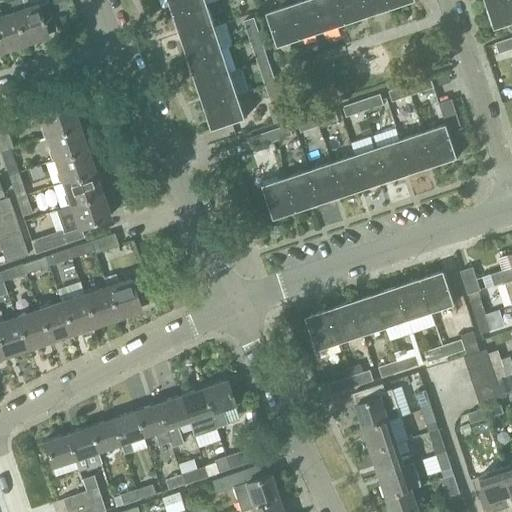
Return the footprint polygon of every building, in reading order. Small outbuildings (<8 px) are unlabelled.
[(167,0),(173,15),(206,4),(204,0),(167,0)] [(313,0),(302,0),(289,5),(300,38),(323,30),(313,0)] [(313,0),(323,30),(346,23),(338,0),(313,0)] [(363,0),(338,0),(346,23),(369,15),(363,0)] [(363,0),(369,15),(391,7),(388,0),(363,0)] [(511,0),(504,0),(487,6),(495,29),(511,23),(511,0)] [(36,5),(13,13),(23,43),(46,36),(46,34),(56,31),(47,3),(36,7),(36,5)] [(181,38),(214,27),(206,4),(173,15),(181,38)] [(300,38),(289,5),(266,13),(277,46),(300,38)] [(23,43),(13,13),(0,17),(0,50),(0,51),(23,43)] [(249,40),(260,37),(253,18),(243,21),(249,40)] [(181,38),(188,61),(221,50),(214,27),(181,38)] [(266,55),(260,37),(249,40),(255,59),(266,55)] [(511,49),(511,38),(494,44),(498,54),(511,49)] [(228,48),(221,50),(188,61),(196,83),(229,72),(235,70),(228,48)] [(258,67),(265,85),(275,82),(269,63),(258,67)] [(422,65),(415,67),(417,74),(424,72),(422,65)] [(229,72),(196,83),(203,106),(237,95),(229,72)] [(412,94),(409,96),(414,111),(438,103),(429,77),(409,84),(412,94)] [(275,82),(265,85),(271,104),(281,101),(275,82)] [(412,94),(409,84),(388,91),(391,101),(409,96),(412,94)] [(361,100),(364,111),(383,104),(379,94),(361,100)] [(237,95),(203,106),(211,129),(244,118),(237,95)] [(364,111),(361,100),(342,107),(345,117),(364,111)] [(445,124),(422,132),(433,165),(456,157),(447,131),(461,126),(452,100),(439,105),(445,124)] [(39,113),(47,136),(77,126),(69,103),(39,113)] [(315,116),(319,126),(337,120),(334,109),(315,116)] [(319,126),(315,116),(296,122),(300,132),(319,126)] [(0,152),(9,149),(12,148),(4,125),(0,126),(0,152)] [(267,132),(270,142),(291,135),(288,125),(267,132)] [(77,126),(47,136),(54,159),(85,149),(77,126)] [(250,149),(270,142),(267,132),(246,139),(250,149)] [(399,140),(410,173),(433,165),(422,132),(399,140)] [(399,140),(376,147),(387,181),(410,173),(399,140)] [(365,188),(387,181),(376,147),(354,155),(365,188)] [(16,167),(9,149),(0,152),(0,153),(6,171),(16,167)] [(54,159),(62,182),(92,172),(85,149),(54,159)] [(354,155),(331,162),(342,196),(365,188),(354,155)] [(308,170),(319,203),(342,196),(331,162),(308,170)] [(308,170),(285,178),(296,211),(319,203),(308,170)] [(17,172),(7,175),(14,194),(23,190),(17,172)] [(62,182),(52,186),(60,208),(70,205),(100,194),(92,172),(62,182)] [(296,211),(285,178),(262,186),(273,219),(296,211)] [(108,218),(100,194),(70,205),(60,208),(56,209),(64,233),(108,218)] [(25,195),(15,198),(22,216),(31,213),(25,195)] [(0,199),(0,212),(12,209),(8,197),(0,199)] [(0,212),(0,225),(16,220),(12,209),(0,212)] [(0,238),(20,232),(16,220),(0,225),(0,238)] [(0,238),(0,248),(1,251),(24,243),(20,232),(0,238)] [(53,233),(30,241),(34,253),(57,245),(53,233)] [(90,241),(93,250),(94,253),(118,245),(113,233),(90,241)] [(93,250),(90,241),(72,247),(75,256),(93,250)] [(1,251),(5,263),(28,255),(24,243),(1,251)] [(67,248),(50,255),(53,264),(71,258),(67,248)] [(505,282),(511,279),(511,253),(509,255),(497,259),(501,271),(490,274),(494,286),(505,282)] [(45,256),(27,262),(30,272),(48,265),(45,256)] [(22,264),(4,270),(7,279),(25,273),(22,264)] [(473,267),(460,271),(468,295),(480,291),(473,267)] [(420,278),(431,312),(454,304),(443,271),(420,278)] [(420,278),(397,286),(408,319),(431,312),(420,278)] [(106,287),(116,318),(139,310),(138,307),(148,304),(140,279),(130,282),(129,279),(106,287)] [(374,294),(385,327),(408,319),(397,286),(374,294)] [(116,318),(106,287),(83,295),(93,325),(116,318)] [(374,294),(352,301),(362,334),(385,327),(374,294)] [(93,325),(83,295),(60,303),(71,333),(93,325)] [(470,301),(475,317),(485,314),(480,298),(470,301)] [(352,301),(329,309),(340,342),(362,334),(352,301)] [(71,333),(60,303),(38,310),(48,341),(71,333)] [(340,342),(329,309),(305,316),(317,350),(340,342)] [(48,341),(38,310),(15,318),(25,348),(48,341)] [(491,330),(485,314),(475,317),(481,333),(491,330)] [(15,318),(0,323),(0,348),(3,356),(25,348),(15,318)] [(461,336),(468,355),(479,352),(472,332),(461,336)] [(442,346),(446,356),(464,350),(461,340),(442,346)] [(446,356),(442,346),(424,352),(427,362),(446,356)] [(463,357),(467,369),(490,362),(488,354),(486,349),(479,352),(468,355),(463,357)] [(497,351),(488,354),(490,362),(493,370),(503,367),(497,351)] [(416,355),(397,361),(400,371),(419,365),(416,355)] [(382,377),(400,371),(397,361),(379,367),(382,377)] [(467,369),(471,381),(494,373),(493,370),(490,362),(467,369)] [(348,371),(350,377),(352,387),(373,380),(370,370),(362,372),(360,364),(348,368),(348,371)] [(493,370),(494,373),(498,384),(499,386),(501,394),(511,391),(508,383),(503,367),(493,370)] [(336,373),(338,380),(328,384),(332,394),(352,387),(350,377),(348,371),(348,368),(336,373)] [(475,392),(498,384),(494,373),(471,381),(475,392)] [(201,388),(215,427),(227,423),(222,410),(234,406),(225,380),(201,388)] [(363,428),(388,420),(401,416),(392,389),(385,391),(383,383),(353,393),(357,404),(356,405),(363,428)] [(475,392),(479,404),(502,396),(501,394),(499,386),(498,384),(475,392)] [(215,427),(201,388),(179,395),(188,421),(193,435),(203,432),(215,427)] [(415,393),(421,409),(430,406),(425,390),(415,393)] [(179,395),(156,403),(170,440),(172,447),(183,444),(177,425),(188,421),(179,395)] [(142,437),(155,433),(158,444),(170,440),(156,403),(134,411),(142,437)] [(484,408),(487,418),(503,413),(500,403),(484,408)] [(436,422),(430,406),(421,409),(426,425),(436,422)] [(471,423),(487,418),(484,408),(468,414),(471,423)] [(134,411),(111,419),(120,444),(142,437),(134,411)] [(120,444),(111,419),(88,427),(97,452),(120,444)] [(363,428),(371,451),(396,443),(388,420),(363,428)] [(88,427),(65,434),(74,460),(97,452),(88,427)] [(428,432),(435,451),(444,448),(438,429),(428,432)] [(51,468),(74,460),(65,434),(42,442),(51,468)] [(404,465),(396,443),(371,451),(379,474),(404,465)] [(235,453),(239,465),(260,458),(256,446),(235,453)] [(451,468),(444,448),(435,451),(441,471),(451,468)] [(239,465),(235,453),(213,460),(217,473),(239,465)] [(386,497),(411,488),(420,486),(412,463),(404,465),(379,474),(386,497)] [(511,464),(503,468),(511,494),(511,464)] [(197,468),(180,474),(184,484),(200,478),(207,476),(204,466),(197,468)] [(262,478),(258,466),(210,482),(215,494),(232,489),(238,506),(277,493),(271,475),(262,478)] [(489,502),(511,494),(503,468),(480,475),(489,502)] [(184,484),(180,474),(164,479),(168,489),(184,484)] [(453,474),(441,478),(449,502),(461,498),(453,474)] [(135,489),(138,499),(155,493),(151,484),(135,489)] [(90,503),(101,500),(97,487),(85,491),(90,503)] [(411,488),(386,497),(391,511),(416,511),(419,511),(411,488)] [(138,499),(135,489),(119,495),(122,504),(138,499)] [(90,503),(85,491),(62,499),(66,511),(90,503)] [(283,511),(277,493),(238,506),(240,511),(236,511),(283,511)] [(90,503),(66,511),(101,511),(105,511),(101,500),(90,503)]
